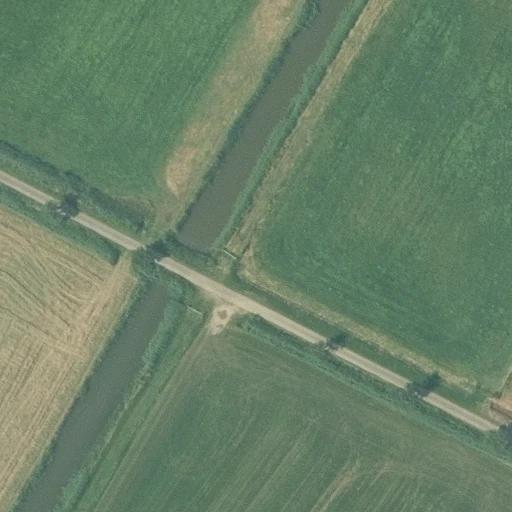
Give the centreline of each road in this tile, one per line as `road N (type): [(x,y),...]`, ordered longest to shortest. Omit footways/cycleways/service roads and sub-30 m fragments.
road 1 (unclassified): [(511,438),(0,178)]
road 2 (track): [(76,511),(210,285)]
